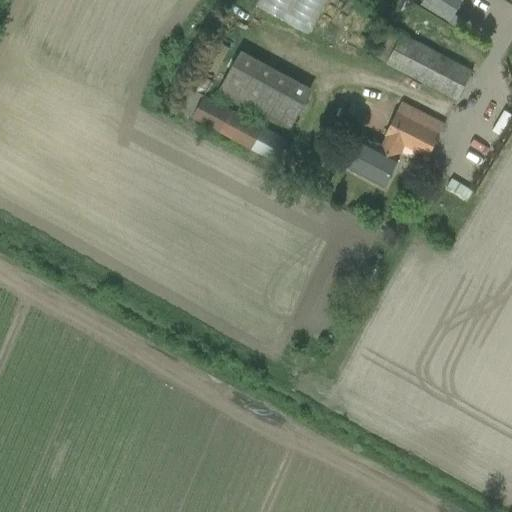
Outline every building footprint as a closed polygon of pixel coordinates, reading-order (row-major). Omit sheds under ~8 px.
[(263,0),(260,6),(308,31),(323,0),(315,0),(312,8),(295,0),(263,0)] [(460,0),(424,0),(423,1),(450,17),(460,0)] [(387,62),(458,100),(473,72),(403,34),(387,62)] [(191,118),(229,48),(213,39),(175,109),(191,118)] [(238,51),(220,93),(296,124),(313,82),(238,51)] [(287,139),(206,96),(193,118),(274,162),(287,139)] [(404,145),(428,157),(445,125),(401,103),(385,135),(387,136),(380,149),(364,140),(350,169),(384,187),(398,158),(397,157),(404,145)]
